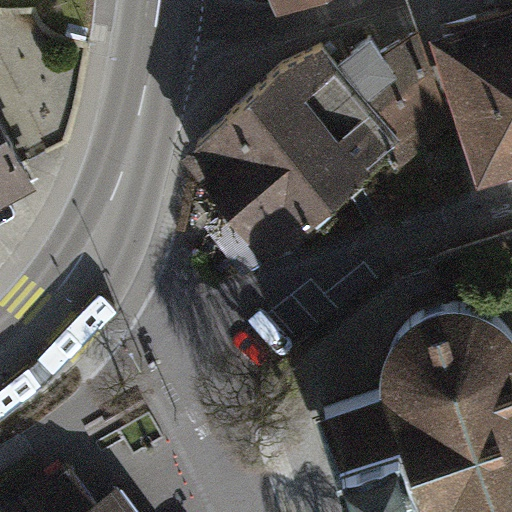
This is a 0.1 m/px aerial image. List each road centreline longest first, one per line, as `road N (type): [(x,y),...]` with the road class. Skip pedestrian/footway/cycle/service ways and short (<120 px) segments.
road 1 (residential): [(160,316),(511,208)]
road 2 (secondary): [(159,37),(112,205),(79,276)]
road 3 (residential): [(247,511),(160,316)]
road 4 (tertiary): [(159,37),(250,32),(368,0)]
road 5 (secondary): [(79,276),(52,317),(0,367)]
